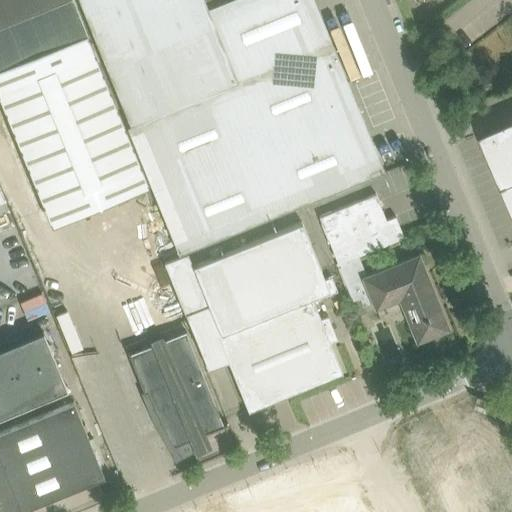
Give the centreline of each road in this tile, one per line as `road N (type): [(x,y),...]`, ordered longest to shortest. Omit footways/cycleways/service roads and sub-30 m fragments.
road 1 (tertiary): [(511,356),(137,511)]
road 2 (unclassified): [(511,347),(370,0)]
